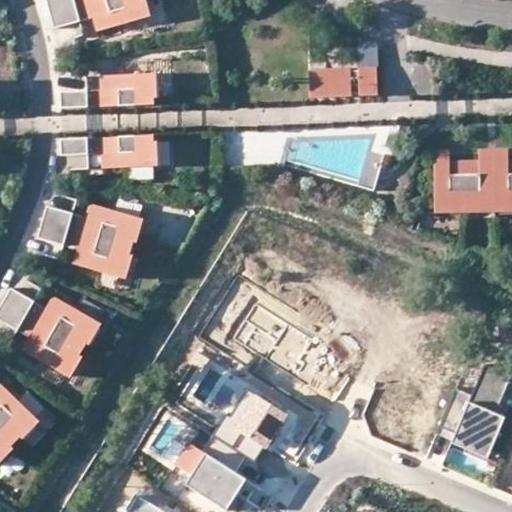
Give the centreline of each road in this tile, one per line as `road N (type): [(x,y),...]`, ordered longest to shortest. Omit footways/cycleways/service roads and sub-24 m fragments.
road 1 (residential): [(24,0),(43,83),(31,174),(0,261)]
road 2 (residential): [(491,511),(371,463),(339,469),(303,492),(291,511)]
